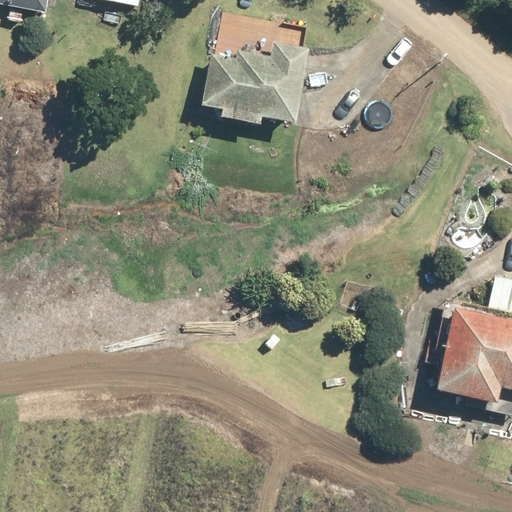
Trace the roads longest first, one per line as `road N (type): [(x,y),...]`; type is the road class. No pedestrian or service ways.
road 1 (track): [(0,393),(196,382),(356,476),(511,506)]
road 2 (unclassified): [(511,81),(397,0)]
